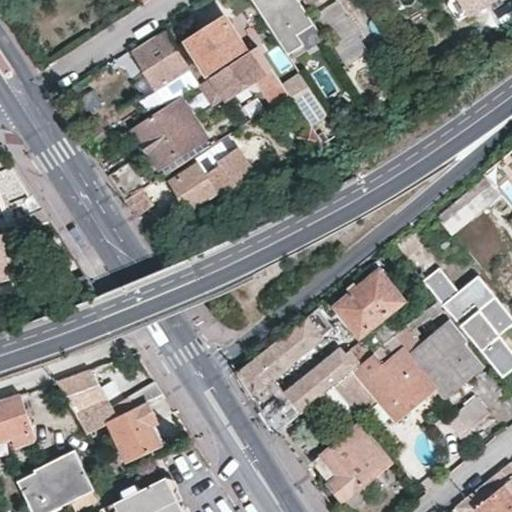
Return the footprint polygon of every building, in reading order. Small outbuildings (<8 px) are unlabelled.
[(300,1),(299,0),(260,0),(266,8),(262,10),(276,32),(294,20),(282,0),(288,0),(292,6),(300,1)] [(460,21),(492,0),(458,0),(451,5),(460,21)] [(348,66),(368,53),(337,3),(316,16),(348,66)] [(210,74),(248,50),(226,16),(189,41),(210,74)] [(159,90),(193,69),(168,29),(134,51),(159,90)] [(300,74),(275,36),(260,46),(273,67),(285,85),(300,74)] [(260,46),(202,83),(214,103),(229,93),(231,96),(256,79),(268,97),(285,85),(273,67),(260,46)] [(355,78),(376,65),(368,53),(348,66),(355,78)] [(398,94),(420,81),(405,57),(383,72),(398,94)] [(206,137),(181,97),(135,127),(160,167),(206,137)] [(204,161),(171,183),(189,211),(218,192),(222,197),(258,174),(240,147),(218,162),(222,167),(215,172),(207,178),(204,171),(209,168),(204,161)] [(137,157),(110,174),(113,177),(128,200),(145,190),(154,183),(137,157)] [(504,191),(490,173),(442,212),(450,221),(456,229),(504,191)] [(145,190),(128,200),(139,217),(156,207),(145,190)] [(52,219),(45,208),(32,212),(37,223),(52,219)] [(440,209),(410,233),(419,246),(450,221),(442,212),(440,209)] [(77,224),(70,228),(82,247),(89,243),(77,224)] [(14,229),(0,232),(0,281),(26,275),(14,229)] [(410,233),(399,242),(408,254),(419,246),(410,233)] [(378,260),(357,277),(363,285),(338,306),(362,335),(365,333),(392,313),(407,301),(378,260)] [(511,325),(511,310),(483,273),(463,289),(444,265),(427,278),(433,286),(444,300),(455,312),(484,348),(511,325)] [(283,430),(336,385),(342,380),(357,368),(371,356),(362,343),(347,355),(343,349),(307,375),(304,374),(285,387),(277,374),(295,361),(295,359),(334,327),(319,308),(239,373),(256,398),(279,433),(283,430)] [(427,342),(454,320),(446,309),(435,318),(433,315),(416,328),(427,342)] [(404,328),(392,313),(365,333),(377,348),(404,328)] [(470,340),(454,320),(427,342),(416,328),(413,324),(396,337),(438,389),(445,398),(485,366),(467,343),(470,340)] [(371,356),(357,368),(367,381),(381,398),(398,418),(438,389),(396,337),(376,353),(371,356)] [(60,382),(90,431),(112,420),(149,401),(166,392),(159,381),(118,406),(99,377),(104,374),(102,367),(60,382)] [(350,399),(361,413),(381,398),(367,381),(357,368),(342,380),(336,385),(348,400),(350,399)] [(25,395),(0,403),(0,446),(3,454),(43,438),(25,395)] [(489,410),(477,395),(457,412),(469,427),(489,410)] [(149,401),(112,420),(132,461),(164,445),(151,420),(157,417),(149,401)] [(364,427),(324,453),(340,477),(332,482),(344,501),(347,504),(355,510),(363,503),(363,497),(358,491),(391,468),(364,427)] [(39,511),(51,511),(69,503),(99,487),(78,449),(38,470),(39,472),(22,481),(39,511)] [(316,458),(332,482),(340,477),(324,453),(316,458)] [(511,511),(511,462),(457,507),(461,511),(471,511),(478,507),(482,511),(511,511)] [(186,511),(170,476),(143,488),(125,496),(103,506),(106,511),(186,511)] [(122,490),(125,496),(143,488),(140,483),(122,490)]
